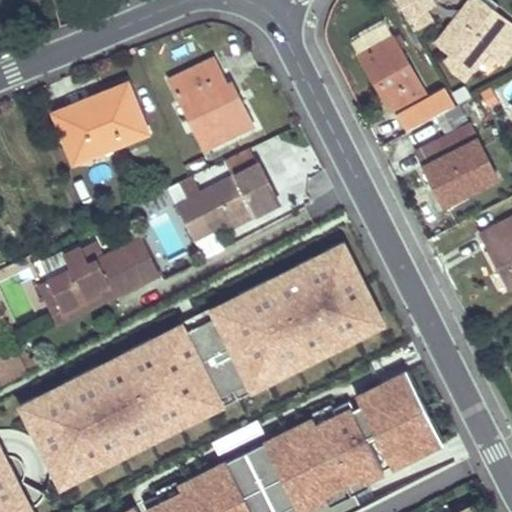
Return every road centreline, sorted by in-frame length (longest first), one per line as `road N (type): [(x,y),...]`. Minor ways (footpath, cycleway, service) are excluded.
road 1 (residential): [(258,0),(304,48),(511,473)]
road 2 (residential): [(0,73),(178,0)]
